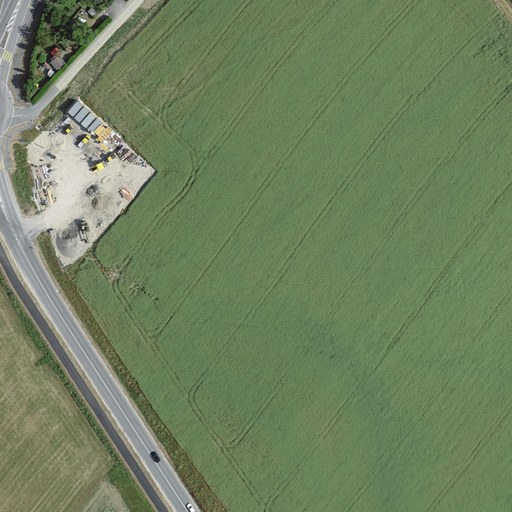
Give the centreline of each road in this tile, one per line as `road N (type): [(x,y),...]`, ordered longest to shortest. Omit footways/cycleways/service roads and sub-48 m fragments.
road 1 (secondary): [(0,200),(66,326),(187,511)]
road 2 (residential): [(5,116),(32,114),(140,0)]
